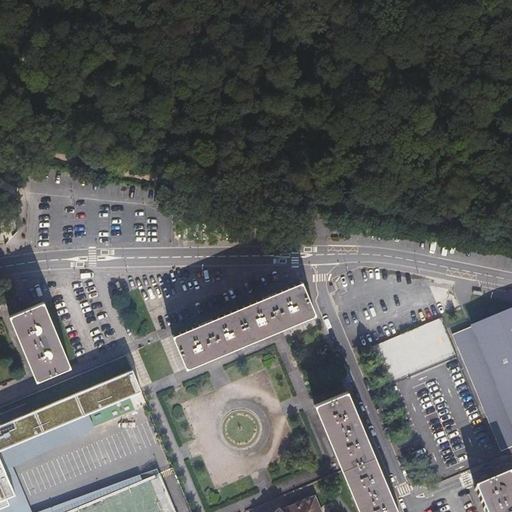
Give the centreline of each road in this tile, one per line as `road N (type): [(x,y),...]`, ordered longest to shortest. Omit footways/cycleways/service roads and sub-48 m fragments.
road 1 (track): [(23,142),(131,172),(511,240)]
road 2 (residential): [(0,269),(60,259),(326,256)]
road 3 (residential): [(407,502),(328,316),(326,256)]
road 4 (residential): [(326,256),(511,283)]
